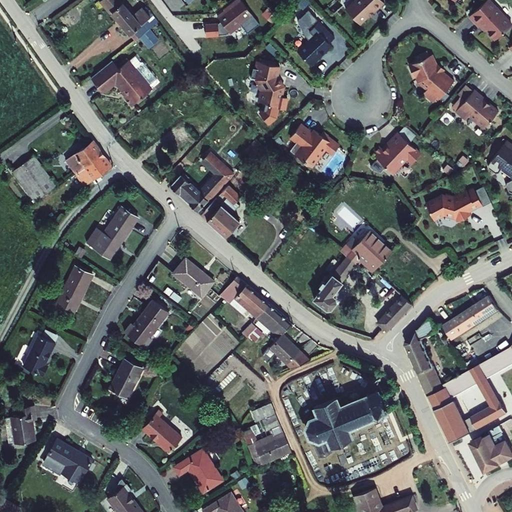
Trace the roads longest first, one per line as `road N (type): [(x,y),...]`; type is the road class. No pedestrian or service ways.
road 1 (residential): [(174,511),(149,472),(76,422),(68,406),(109,314),(181,211)]
road 2 (track): [(345,341),(286,376),(275,392),(317,491),(358,487),(441,448)]
road 3 (residential): [(181,211),(313,323),(384,353)]
road 4 (residential): [(24,23),(124,162),(181,211)]
road 5 (track): [(0,340),(54,237),(124,162)]
road 6 (tertiary): [(384,353),(407,377),(473,511)]
road 7 (tertiary): [(384,353),(429,302),(511,258)]
road 8 (residential): [(511,91),(415,11)]
